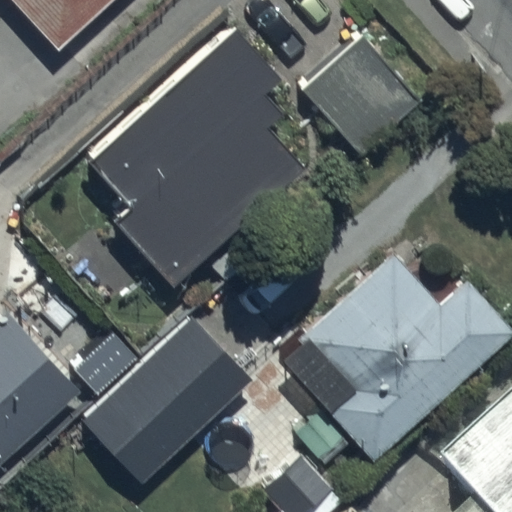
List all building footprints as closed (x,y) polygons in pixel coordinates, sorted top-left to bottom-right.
[(3,0),(52,53),(110,0),(3,0)] [(273,81),(226,29),(60,177),(162,290),(294,172),(257,130),(271,118),(254,99),(273,81)] [(356,37),(296,92),(356,157),(416,102),(356,37)] [(383,258),(296,340),(345,392),(322,415),(370,466),(507,336),(460,286),(434,311),(383,258)] [(0,316),(0,458),(71,394),(0,316)] [(182,317),(73,420),(134,485),(243,382),(182,317)] [(511,511),(511,418),(443,483),(469,511),(511,511)] [(301,511),(323,494),(293,459),(255,491),(272,511),(301,511)]
